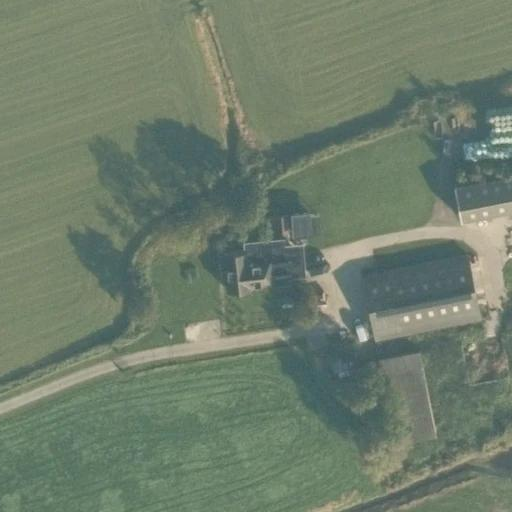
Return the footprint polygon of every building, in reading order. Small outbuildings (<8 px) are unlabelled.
[(460,220),(511,210),(511,173),(453,185),(460,220)] [(266,233),(288,231),(287,212),(265,213),(266,233)] [(310,233),(308,213),(292,214),(294,234),(310,233)] [(286,259),(283,252),(282,239),(244,242),(245,251),(223,253),(226,289),(250,287),(250,285),(272,283),(272,282),(288,281),(286,259)] [(374,339),(479,318),(467,255),(361,276),(374,339)] [(395,442),(435,433),(418,347),(377,356),(395,442)]
